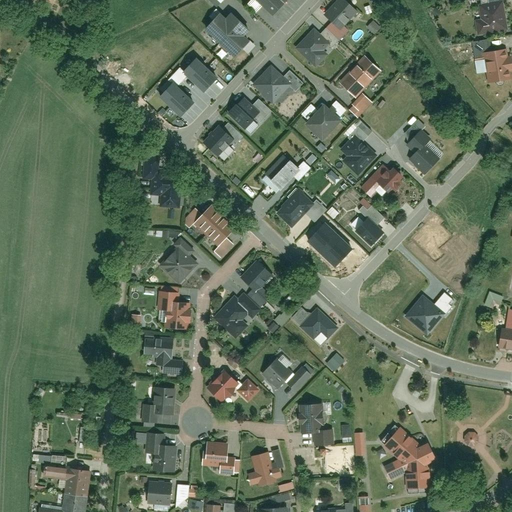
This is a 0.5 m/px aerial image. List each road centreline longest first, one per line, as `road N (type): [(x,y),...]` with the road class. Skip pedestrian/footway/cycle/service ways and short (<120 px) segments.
road 1 (track): [(139,112),(106,454)]
road 2 (residential): [(265,230),(207,291),(195,409),(206,425),(280,433)]
road 3 (residential): [(511,109),(338,300)]
road 4 (unclassified): [(176,147),(19,0)]
road 5 (residential): [(176,147),(312,0)]
road 6 (unclassified): [(511,378),(447,365),(338,300)]
road 7 (unclassified): [(265,230),(176,147)]
